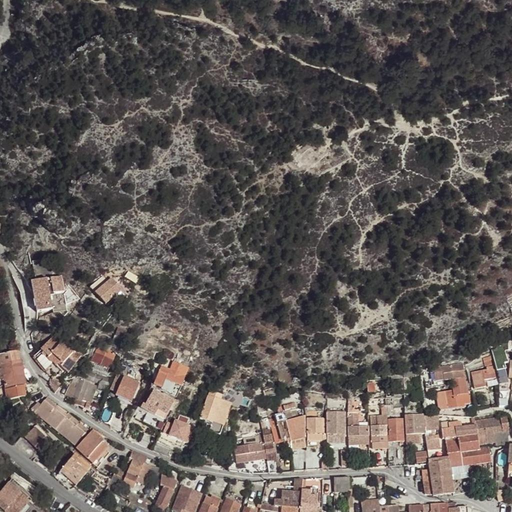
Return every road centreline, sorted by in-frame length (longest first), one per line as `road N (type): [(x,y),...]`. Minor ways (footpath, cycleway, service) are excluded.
road 1 (residential): [(0,247),(20,282),(23,336),(44,383),(107,432),(199,470),(254,477),(376,471),(422,497),(470,501),(489,511)]
road 2 (unclassified): [(0,436),(97,511)]
